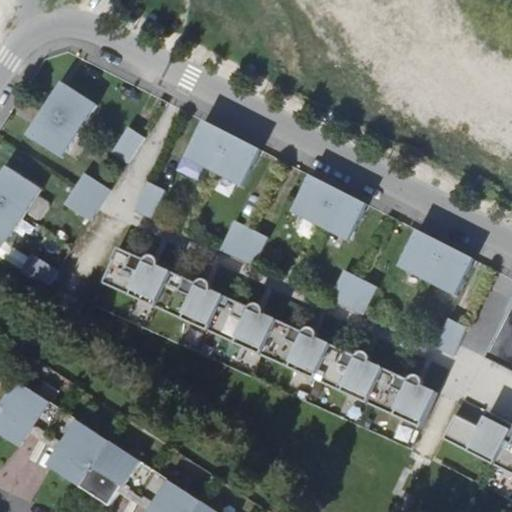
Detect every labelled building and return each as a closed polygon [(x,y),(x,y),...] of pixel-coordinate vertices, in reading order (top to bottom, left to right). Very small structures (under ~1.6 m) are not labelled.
[(371,0),(395,89),(511,143),(511,82),(443,50),(429,0),(371,0)] [(59,102),(54,99),(47,111),(39,123),(44,126),(34,141),(58,157),(76,130),(94,103),(69,87),(59,102)] [(243,148),(246,143),(233,137),(221,130),(218,136),(202,127),(189,154),(218,168),(246,183),(259,156),(243,148)] [(130,165),(146,140),(130,129),(113,155),(130,165)] [(4,186),(0,183),(0,239),(3,241),(20,214),(38,187),(14,171),(4,186)] [(87,176),(77,191),(103,209),(109,200),(113,192),(87,176)] [(350,203),(352,198),(340,191),(327,185),(325,190),(309,182),(296,208),(324,223),(353,237),(366,211),(350,203)] [(167,192),(149,183),(135,212),(152,220),(167,192)] [(77,191),(67,207),(93,224),(103,209),(77,191)] [(253,230),(236,222),(221,251),(238,259),(253,230)] [(270,239),(253,230),(238,259),(256,267),(270,239)] [(457,258),(460,252),(459,252),(447,246),(434,239),(432,245),(416,237),(403,263),(431,277),(460,292),(473,266),(457,258)] [(439,394),(119,248),(102,284),(422,430),(439,394)] [(35,257),(24,275),(52,288),(61,273),(35,257)] [(362,281),(345,273),(331,301),(348,309),(362,281)] [(379,290),(362,281),(348,309),(365,316),(379,290)] [(511,303),(486,359),(511,372),(511,303)] [(469,330),(450,321),(436,349),(456,357),(469,330)] [(213,511),(18,382),(0,409),(0,435),(19,448),(32,429),(62,449),(49,468),(110,508),(123,489),(154,509),(151,511),(213,511)] [(457,417),(444,440),(511,475),(511,425),(489,414),(481,429),(457,417)]
